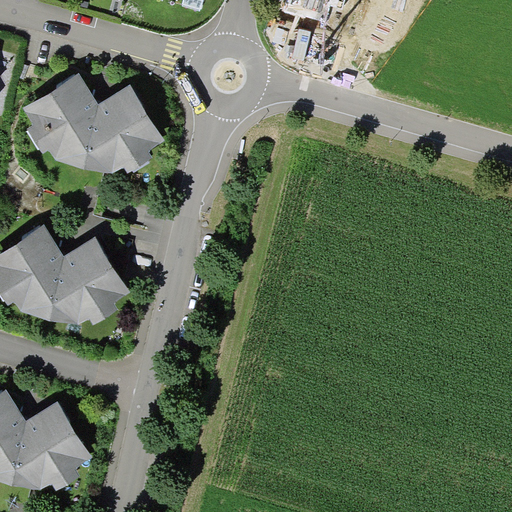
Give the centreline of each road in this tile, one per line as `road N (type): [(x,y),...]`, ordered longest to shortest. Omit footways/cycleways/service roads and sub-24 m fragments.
road 1 (residential): [(145,388),(186,207),(224,105)]
road 2 (track): [(511,157),(258,82)]
road 3 (residential): [(0,7),(201,64)]
road 4 (residential): [(145,388),(0,347)]
road 5 (residential): [(118,511),(145,388)]
